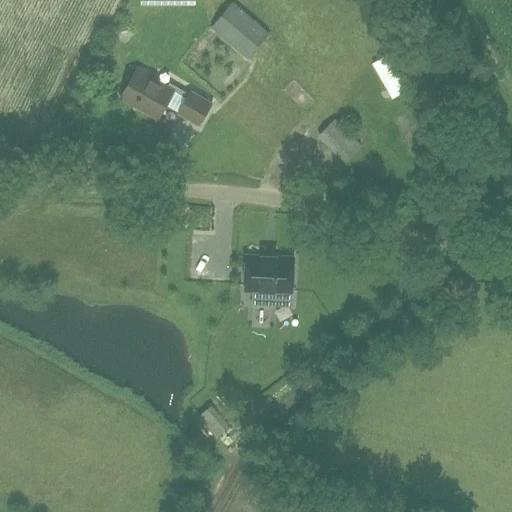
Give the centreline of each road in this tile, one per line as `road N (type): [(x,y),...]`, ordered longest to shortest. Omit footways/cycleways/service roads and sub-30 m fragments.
road 1 (unclassified): [(511,271),(314,206),(0,182)]
road 2 (track): [(463,254),(434,289),(263,428),(205,511)]
